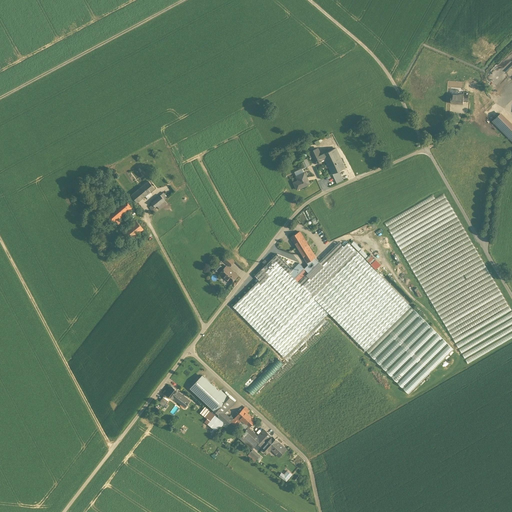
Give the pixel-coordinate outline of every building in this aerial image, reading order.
[(463,94),(451,93),(451,103),(463,104),(463,102),(464,94),(463,94)] [(15,99),(8,102),(10,108),(17,105),(15,99)] [(511,125),(500,114),(493,121),(511,140),(511,125)] [(335,148),(321,155),(322,159),(325,159),(332,174),(339,171),(345,168),(335,148)] [(322,159),(321,155),(317,149),(310,152),(315,162),(322,159)] [(343,181),(339,171),(332,174),(337,183),(343,181)] [(310,184),(305,173),(297,176),(299,182),(294,184),(297,190),(310,184)] [(148,181),(142,187),(148,194),(155,189),(148,181)] [(148,194),(142,187),(131,196),(137,203),(148,194)] [(387,219),(448,338),(506,308),(446,192),(434,198),(433,196),(387,219)] [(156,206),(159,210),(166,204),(160,197),(148,207),(151,210),(156,206)] [(125,199),(117,205),(124,214),(132,207),(125,199)] [(124,214),(117,205),(107,214),(114,223),(124,214)] [(133,219),(119,235),(127,243),(142,227),(133,219)] [(307,244),(300,232),(291,237),(307,263),(316,258),(315,257),(307,244)] [(311,241),(307,244),(315,257),(319,255),(311,241)] [(324,266),(344,247),(339,242),(319,261),(324,266)] [(316,258),(307,263),(308,265),(305,268),(299,263),(292,269),(277,254),(255,276),(259,280),(233,306),(269,343),(314,299),(329,313),(366,351),(411,307),(348,243),(344,247),(324,266),(319,261),(316,258)] [(228,257),(225,261),(230,266),(234,261),(228,257)] [(214,269),(217,272),(222,266),(219,263),(214,269)] [(238,275),(227,266),(220,274),(231,283),(238,275)] [(284,357),(329,313),(314,299),(269,343),(284,357)] [(363,354),(328,319),(248,398),(284,431),(363,354)] [(191,387),(212,407),(223,395),(219,391),(202,376),(191,387)] [(177,391),(171,387),(165,394),(171,399),(172,397),(177,391)] [(189,401),(177,391),(172,397),(185,407),(189,401)] [(221,416),(224,412),(235,401),(226,393),(225,393),(223,395),(212,407),(212,408),(221,416)] [(163,397),(159,403),(164,406),(166,404),(168,401),(163,397)] [(255,421),(243,409),(233,420),(233,421),(236,424),(238,422),(239,423),(242,420),(250,427),(255,421)] [(217,432),(225,423),(210,410),(205,417),(207,418),(212,422),(209,425),(217,432)] [(226,422),(230,418),(224,412),(221,416),(219,417),(226,422)] [(242,420),(239,423),(238,424),(245,430),(244,431),(245,432),(249,428),(250,427),(242,420)] [(268,443),(273,437),(265,430),(258,437),(249,428),(245,432),(239,438),(252,449),(258,443),(263,448),(264,447),(268,443)] [(272,446),(277,441),(273,437),(268,443),(272,446)] [(271,449),(277,441),(272,446),(268,443),(264,447),(267,451),(270,448),(271,449)] [(286,449),(277,441),(271,449),(276,453),(279,457),(286,449)] [(260,456),(253,450),(249,454),(256,460),(260,456)] [(280,476),(287,481),(292,474),(288,471),(285,474),(282,473),(280,476)]
